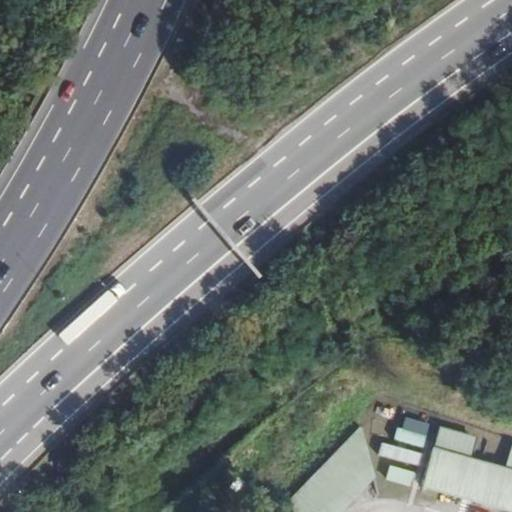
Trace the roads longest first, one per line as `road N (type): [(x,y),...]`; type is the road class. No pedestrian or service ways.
road 1 (motorway): [(0,435),(236,222),(511,10)]
road 2 (motorway): [(147,0),(105,89),(0,264)]
